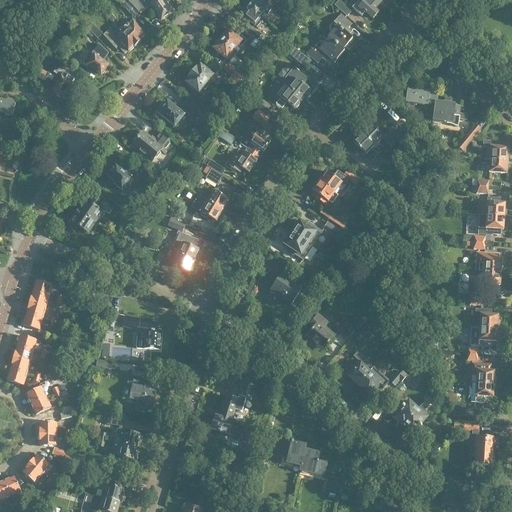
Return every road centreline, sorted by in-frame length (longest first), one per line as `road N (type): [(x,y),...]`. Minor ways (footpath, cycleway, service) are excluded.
road 1 (residential): [(511,490),(468,485),(411,463),(297,363),(205,302)]
road 2 (residential): [(205,302),(248,210),(405,22)]
road 3 (residential): [(153,511),(184,415),(205,302)]
road 4 (residential): [(205,302),(29,237)]
road 5 (tertiary): [(93,141),(210,0)]
road 6 (residential): [(511,122),(405,22)]
